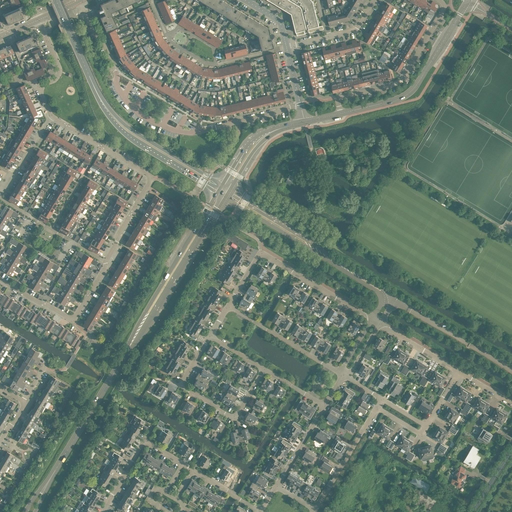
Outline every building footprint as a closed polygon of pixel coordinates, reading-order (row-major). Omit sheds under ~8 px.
[(103,11),(105,15),(100,17),(103,25),(102,25),(103,27),(104,27),(106,31),(117,27),(111,13),(139,0),(110,0),(100,4),(102,9),(99,10),(98,11),(99,12),(100,13),(103,11)] [(165,0),(164,0),(157,3),(159,8),(168,4),(165,0)] [(198,0),(258,36),(261,51),(273,48),(272,43),(273,42),(272,40),(271,40),(268,28),(260,23),(261,22),(259,21),(258,22),(250,17),(250,16),(248,15),(248,16),(234,8),(235,7),(233,6),(224,1),(225,1),(223,0),(222,0),(221,0),(198,0)] [(311,0),(268,0),(292,14),(297,36),(305,34),(305,33),(309,32),(309,33),(323,29),(324,29),(323,25),(319,26),(313,1),(312,1),(311,0)] [(426,0),(425,0),(423,0),(419,7),(424,10),(428,2),(426,0)] [(433,1),(431,4),(428,2),(424,10),(428,13),(435,2),(433,1)] [(433,16),(438,8),(435,6),(437,3),(435,2),(428,13),(433,16)] [(347,7),(349,9),(350,9),(355,12),(358,7),(350,3),(347,7)] [(385,6),(383,4),(381,6),(392,12),(395,8),(387,3),(385,6)] [(162,13),(170,9),(168,4),(159,8),(162,13)] [(4,16),(5,18),(6,20),(7,22),(8,24),(23,18),(21,12),(23,11),(21,6),(19,8),(19,9),(4,16)] [(380,8),(383,10),(381,12),(389,17),(392,12),(381,6),(380,8)] [(149,7),(141,11),(143,16),(151,13),(149,7)] [(170,9),(162,13),(164,18),(172,14),(170,9)] [(350,9),(349,9),(346,15),(350,21),(355,12),(350,9)] [(380,15),(377,13),(376,15),(386,22),(389,17),(381,12),(380,15)] [(145,21),(153,17),(151,13),(143,16),(145,21)] [(166,23),(174,19),(172,14),(164,18),(166,23)] [(375,17),(377,19),(376,22),(384,26),(386,22),(376,15),(375,17)] [(183,16),(178,23),(183,26),(188,19),(183,16)] [(153,17),(145,21),(147,26),(155,22),(153,17)] [(188,19),(183,26),(187,29),(192,21),(188,19)] [(192,32),(197,24),(192,21),(187,29),(192,32)] [(420,21),(417,26),(426,31),(426,30),(426,29),(426,28),(428,26),(420,21)] [(149,31),(158,27),(155,22),(147,26),(149,31)] [(374,24),(371,23),(370,25),(381,31),(384,26),(376,22),(374,24)] [(369,27),(372,28),(370,31),(378,36),(381,31),(370,25),(369,27)] [(199,26),(194,33),(199,36),(204,28),(199,26)] [(417,26),(414,30),(422,35),(423,32),(424,33),(425,32),(426,31),(417,26)] [(152,36),(160,32),(158,27),(149,31),(152,36)] [(204,39),(209,31),(204,28),(199,36),(204,39)] [(115,30),(107,33),(109,38),(118,35),(115,30)] [(414,30),(411,35),(420,40),(421,39),(421,38),(420,38),(422,35),(414,30)] [(209,31),(204,39),(209,42),(213,34),(209,31)] [(369,34),(366,32),(365,34),(375,40),(378,36),(370,31),(369,34)] [(154,41),(162,37),(160,32),(152,36),(154,41)] [(213,34),(209,42),(213,45),(218,37),(213,34)] [(365,40),(372,45),(375,40),(365,34),(363,36),(366,37),(365,40)] [(112,43),(120,40),(118,35),(109,38),(112,43)] [(411,35),(409,40),(416,44),(418,42),(419,42),(420,40),(411,35)] [(31,36),(16,43),(17,45),(18,47),(19,49),(20,51),(35,45),(35,46),(38,45),(36,40),(34,41),(31,36)] [(154,41),(157,47),(164,41),(162,37),(154,41)] [(219,46),(223,40),(218,37),(213,45),(218,47),(219,46)] [(409,40),(406,38),(403,43),(415,50),(415,48),(415,47),(416,44),(409,40)] [(120,40),(112,43),(114,48),(122,45),(120,40)] [(360,42),(357,43),(356,40),(354,40),(357,52),(363,51),(360,42)] [(161,51),(168,45),(164,41),(157,47),(161,51)] [(347,45),(346,42),(344,43),(347,55),(352,53),(350,45),(347,45)] [(400,47),(403,49),(411,54),(412,51),(413,51),(414,51),(415,50),(403,43),(400,47)] [(10,45),(5,47),(9,56),(10,55),(14,53),(13,51),(12,49),(11,47),(10,45)] [(116,53),(124,50),(122,45),(114,48),(116,53)] [(165,55),(171,49),(168,45),(161,51),(165,55)] [(331,59),(331,61),(337,60),(336,57),(333,45),(331,46),(332,49),(329,50),(331,59)] [(336,48),(335,45),(333,45),(336,57),(341,56),(339,47),(336,48)] [(5,47),(0,50),(4,58),(8,56),(9,59),(11,58),(10,55),(9,56),(5,47)] [(325,60),(331,59),(329,50),(326,51),(325,47),(322,48),(325,60)] [(42,53),(40,48),(38,49),(36,50),(34,51),(32,52),(34,56),(31,57),(32,59),(34,58),(34,57),(42,53)] [(165,55),(170,59),(174,51),(171,49),(165,55)] [(396,53),(397,53),(399,55),(400,54),(409,59),(410,58),(409,56),(411,54),(403,49),(401,52),(398,50),(396,53)] [(118,58),(126,55),(124,50),(116,53),(118,58)] [(170,59),(175,62),(179,54),(174,51),(170,59)] [(39,61),(44,58),(42,53),(34,57),(34,58),(36,62),(39,61)] [(274,53),(266,55),(267,61),(276,59),(274,53)] [(395,57),(397,58),(405,63),(407,60),(408,60),(409,59),(400,54),(399,55),(397,53),(395,57)] [(128,58),(126,55),(118,58),(119,61),(120,62),(122,64),(128,58)] [(181,56),(177,63),(182,66),(186,58),(181,56)] [(44,58),(39,61),(42,68),(43,68),(48,66),(44,58)] [(128,58),(122,64),(125,68),(132,62),(128,58)] [(186,69),(191,61),(186,58),(182,66),(186,69)] [(405,63),(397,58),(395,63),(403,68),(404,67),(404,66),(403,65),(405,63)] [(191,72),(196,64),(191,61),(186,69),(191,72)] [(132,62),(125,68),(129,72),(136,66),(132,62)] [(403,68),(395,63),(392,68),(399,72),(401,69),(401,70),(403,69),(403,68)] [(195,75),(200,67),(196,64),(191,72),(195,75)] [(139,69),(136,66),(129,72),(131,74),(130,74),(131,74),(132,75),(131,75),(132,75),(134,76),(139,69)] [(29,70),(32,79),(37,76),(35,71),(34,68),(30,70),(29,67),(27,68),(28,71),(29,70)] [(195,75),(202,77),(204,68),(200,67),(195,75)] [(35,71),(37,76),(45,73),(43,68),(42,68),(35,71)] [(139,79),(143,72),(139,69),(134,76),(139,79)] [(24,73),(27,81),(32,79),(29,70),(28,71),(24,73)] [(378,70),(373,71),(376,82),(379,82),(380,83),(381,82),(379,72),(378,70)] [(384,71),(386,80),(389,79),(389,80),(390,80),(392,80),(389,70),(384,71)] [(373,71),(367,72),(371,85),(372,85),(373,84),(373,83),(376,82),(373,71)] [(143,72),(139,79),(143,82),(148,74),(143,72)] [(362,73),(363,76),(365,85),(368,84),(368,85),(369,85),(371,85),(367,72),(362,73)] [(148,74),(143,82),(148,85),(153,77),(148,74)] [(153,77),(148,85),(153,88),(157,80),(153,77)] [(337,83),(339,93),(341,92),(341,91),(344,90),(342,81),(341,78),(336,80),(337,83)] [(157,90),(162,83),(157,80),(153,88),(157,90)] [(164,84),(159,92),(164,95),(169,87),(164,84)] [(24,85),(16,88),(18,93),(27,90),(24,85)] [(169,98),(174,90),(169,87),(164,95),(169,98)] [(27,90),(18,93),(21,98),(29,95),(27,90)] [(174,90),(169,98),(174,100),(178,93),(174,90)] [(178,103),(183,95),(178,93),(174,100),(178,103)] [(183,106),(187,98),(189,96),(187,94),(185,97),(183,95),(178,103),(183,106)] [(29,95),(21,98),(23,103),(31,99),(29,95)] [(187,109),(192,101),(187,98),(183,106),(187,109)] [(31,99),(23,103),(25,108),(33,104),(31,99)] [(192,111),(197,104),(192,101),(187,109),(192,111)] [(33,104),(25,108),(27,113),(35,109),(33,104)] [(200,105),(197,104),(192,111),(194,113),(195,113),(196,113),(196,114),(196,113),(199,114),(200,105)] [(34,118),(34,116),(38,114),(35,109),(27,113),(29,118),(34,118)] [(38,118),(34,118),(29,118),(27,123),(34,127),(37,122),(36,122),(38,118)] [(24,127),(31,132),(34,127),(27,123),(24,127)] [(21,132),(29,136),(31,132),(24,127),(21,132)] [(50,131),(46,139),(50,142),(57,131),(55,129),(53,131),(53,133),(50,131)] [(58,134),(59,132),(57,131),(50,142),(55,144),(60,137),(57,136),(58,134)] [(18,136),(26,141),(29,136),(21,132),(18,136)] [(63,137),(62,138),(60,137),(55,144),(60,147),(66,136),(64,135),(63,137)] [(15,141),(23,146),(26,141),(18,136),(15,141)] [(67,140),(69,138),(66,136),(60,147),(64,150),(69,142),(67,141),(67,140)] [(10,144),(13,146),(20,150),(23,146),(15,141),(13,140),(10,144)] [(72,143),(71,144),(69,142),(64,150),(69,153),(76,142),(73,140),(72,143)] [(77,146),(78,143),(76,142),(69,153),(74,156),(78,148),(76,147),(77,146)] [(10,150),(17,155),(20,150),(13,146),(10,150)] [(81,148),(80,149),(78,148),(74,156),(72,158),(77,160),(78,158),(85,147),(82,146),(81,148)] [(86,151),(87,149),(85,147),(78,158),(83,161),(87,154),(85,152),(86,151)] [(47,154),(39,149),(36,154),(44,158),(47,154)] [(7,155),(15,160),(17,155),(10,150),(7,155)] [(90,154),(90,155),(87,154),(83,161),(88,164),(94,153),(92,152),(90,154)] [(2,158),(4,159),(12,164),(15,160),(7,155),(5,153),(2,158)] [(34,158),(41,163),(44,165),(47,160),(44,158),(36,154),(34,158)] [(101,157),(98,155),(91,166),(96,169),(101,162),(99,160),(99,159),(101,157)] [(306,157),(287,162),(289,171),(308,166),(306,157)] [(41,163),(34,158),(31,163),(39,168),(41,163)] [(1,164),(9,169),(12,164),(4,159),(1,164)] [(101,162),(96,169),(95,171),(100,174),(107,161),(105,160),(104,162),(103,163),(101,162)] [(109,165),(110,163),(107,161),(100,174),(99,175),(104,178),(105,175),(110,167),(108,166),(109,165)] [(41,169),(39,168),(31,163),(28,168),(36,172),(38,174),(41,169)] [(67,165),(64,170),(66,172),(74,176),(77,172),(67,165)] [(113,167),(112,169),(110,167),(105,175),(110,178),(117,167),(114,165),(113,168),(113,167)] [(118,170),(119,168),(117,167),(110,178),(115,181),(119,173),(117,172),(118,170)] [(36,172),(28,168),(25,172),(33,177),(36,172)] [(122,173),(121,174),(119,173),(115,181),(113,183),(118,185),(119,183),(126,172),(124,171),(122,173)] [(33,183),(36,178),(33,177),(25,172),(22,177),(32,183),(33,183)] [(74,176),(66,172),(63,176),(71,181),(74,176)] [(127,176),(128,174),(126,172),(119,183),(124,186),(129,178),(126,177),(127,176)] [(71,181),(63,176),(61,181),(68,186),(71,181)] [(131,179),(131,180),(129,178),(124,186),(129,189),(135,178),(133,176),(131,179)] [(32,183),(22,177),(20,181),(27,186),(30,187),(32,183)] [(136,182),(138,179),(135,178),(129,189),(133,192),(138,184),(136,183),(136,182)] [(96,190),(99,185),(90,179),(87,184),(96,190)] [(27,186),(20,181),(17,186),(25,191),(27,186)] [(68,186),(61,181),(58,186),(66,190),(68,186)] [(97,191),(96,190),(87,184),(84,189),(95,195),(97,191)] [(25,191),(17,186),(14,191),(22,195),(25,191)] [(66,190),(58,186),(55,190),(63,195),(66,190)] [(81,193),(89,198),(92,200),(95,195),(84,189),(81,193)] [(63,195),(55,190),(52,195),(60,200),(63,195)] [(22,195),(14,191),(11,195),(19,200),(22,195)] [(89,198),(81,193),(78,198),(86,203),(89,198)] [(60,200),(52,195),(50,194),(47,198),(49,200),(57,204),(60,200)] [(8,200),(16,205),(19,200),(11,195),(8,200)] [(165,201),(166,201),(168,199),(162,195),(161,198),(156,195),(152,200),(160,205),(162,201),(163,202),(164,202),(165,201)] [(127,202),(119,197),(116,202),(124,207),(127,202)] [(86,203),(78,198),(76,203),(83,207),(86,203)] [(57,204),(49,200),(47,204),(54,209),(57,204)] [(150,205),(157,209),(160,211),(162,206),(160,205),(152,200),(150,205)] [(9,208),(0,202),(0,211),(1,212),(0,214),(0,215),(4,218),(9,208)] [(113,206),(121,212),(124,207),(116,202),(113,206)] [(85,209),(83,207),(76,203),(73,207),(80,212),(83,213),(85,209)] [(54,209),(47,204),(44,209),(52,213),(54,209)] [(147,210),(154,214),(157,209),(150,205),(147,210)] [(110,211),(119,216),(121,212),(113,206),(110,211)] [(80,212),(73,207),(70,212),(78,217),(80,212)] [(8,220),(11,215),(16,218),(19,214),(9,208),(4,218),(8,220)] [(52,213),(44,209),(41,213),(49,218),(52,213)] [(157,216),(154,214),(147,210),(144,215),(146,216),(151,219),(154,221),(157,216)] [(107,216),(116,221),(119,216),(110,211),(107,216)] [(78,217),(70,212),(67,217),(78,223),(81,218),(78,217)] [(38,218),(46,223),(49,218),(41,213),(38,218)] [(141,219),(148,224),(151,219),(146,216),(144,215),(141,219)] [(105,220),(113,225),(116,221),(107,216),(105,220)] [(78,223),(67,217),(64,221),(75,228),(78,223)] [(13,223),(8,220),(4,218),(0,223),(0,227),(2,229),(5,224),(10,227),(13,223)] [(138,224),(145,229),(148,224),(141,219),(138,224)] [(102,225),(110,230),(113,225),(105,220),(102,225)] [(75,228),(64,221),(62,226),(72,232),(75,228)] [(148,231),(145,229),(138,224),(135,229),(143,234),(145,236),(148,231)] [(99,229),(107,235),(110,230),(102,225),(99,229)] [(59,231),(69,237),(72,232),(62,226),(59,231)] [(96,234),(105,239),(107,235),(99,229),(96,234)] [(143,234),(135,229),(132,234),(140,239),(143,234)] [(248,244),(230,233),(227,239),(245,250),(245,249),(248,244)] [(105,239),(96,234),(93,239),(102,244),(105,239)] [(129,239),(137,244),(140,239),(132,234),(129,239)] [(16,247),(13,251),(13,252),(18,254),(23,245),(14,239),(13,241),(11,239),(9,242),(16,247)] [(102,244),(93,239),(91,243),(99,248),(102,244)] [(126,244),(134,249),(137,244),(129,239),(126,244)] [(99,248),(91,243),(88,248),(96,253),(99,248)] [(25,252),(30,255),(33,250),(23,245),(18,254),(22,257),(25,252)] [(13,251),(8,248),(6,253),(11,256),(8,261),(12,263),(18,254),(13,252),(13,251)] [(247,255),(236,248),(231,256),(233,257),(241,262),(244,257),(246,258),(247,255)] [(137,254),(129,249),(126,254),(134,259),(137,254)] [(82,258),(79,263),(83,265),(89,256),(79,250),(78,252),(76,251),(74,253),(82,258)] [(16,266),(19,261),(24,264),(27,260),(22,257),(18,254),(12,263),(16,266)] [(123,259),(131,264),(134,259),(126,254),(123,259)] [(40,255),(38,259),(43,262),(40,267),(40,268),(44,270),(50,261),(40,255)] [(95,266),(98,262),(89,256),(83,265),(87,268),(90,263),(95,266)] [(240,267),(239,266),(241,262),(233,257),(229,264),(238,270),(240,267)] [(8,261),(3,258),(0,262),(5,265),(2,270),(6,273),(12,263),(8,261)] [(76,267),(73,272),(77,275),(83,265),(79,263),(71,258),(69,263),(76,267)] [(120,264),(128,269),(131,264),(123,259),(120,264)] [(51,268),(57,271),(59,266),(50,261),(44,270),(48,273),(51,268)] [(11,275),(14,270),(19,273),(20,271),(22,269),(16,266),(12,263),(6,273),(11,275)] [(40,267),(35,264),(32,269),(37,272),(34,277),(39,279),(44,270),(40,268),(40,267)] [(117,269),(125,274),(128,269),(120,264),(117,269)] [(235,272),(237,273),(238,270),(229,264),(224,272),(232,277),(235,272)] [(92,271),(87,268),(83,265),(77,275),(82,277),(85,272),(90,275),(92,271)] [(262,267),(259,266),(254,274),(256,276),(257,275),(262,277),(261,279),(264,280),(271,269),(268,267),(267,269),(262,266),(262,267)] [(71,276),(68,281),(72,284),(77,275),(73,272),(66,268),(63,272),(71,276)] [(114,274),(122,278),(125,274),(117,269),(114,274)] [(267,281),(272,284),(277,275),(273,273),(274,271),(271,269),(264,280),(267,282),(267,281)] [(43,282),(46,277),(51,280),(53,281),(54,279),(52,278),(54,276),(48,273),(44,270),(39,279),(43,282)] [(231,282),(230,281),(232,277),(224,272),(220,280),(229,285),(231,282)] [(34,277),(29,274),(27,278),(32,281),(29,286),(33,289),(39,279),(34,277)] [(111,279),(119,283),(122,278),(114,274),(111,279)] [(87,280),(82,277),(77,275),(72,284),(76,287),(76,286),(79,282),(84,285),(87,280)] [(65,286),(62,291),(66,293),(72,284),(68,281),(60,277),(58,281),(65,286)] [(37,291),(40,286),(45,289),(48,285),(43,282),(39,279),(33,289),(37,291)] [(108,284),(116,288),(119,283),(111,279),(108,284)] [(81,290),(76,286),(76,287),(72,284),(66,293),(70,296),(71,296),(74,291),(79,294),(81,290)] [(250,287),(245,294),(252,299),(254,297),(255,297),(256,295),(258,296),(260,293),(257,292),(259,289),(252,285),(250,287)] [(294,297),(293,298),(296,300),(303,288),(300,287),(299,288),(294,285),(289,294),(294,297)] [(59,295),(56,300),(61,303),(66,293),(62,291),(55,286),(52,290),(59,295)] [(115,291),(107,286),(104,291),(112,296),(115,291)] [(224,293),(215,288),(210,295),(218,300),(221,295),(223,296),(224,293)] [(304,292),(305,290),(303,288),(296,300),(298,301),(299,300),(304,303),(309,295),(304,292)] [(101,296),(109,301),(112,296),(104,291),(101,296)] [(0,303),(5,306),(4,308),(11,298),(7,295),(5,293),(0,300),(0,303)] [(76,299),(71,296),(70,296),(66,293),(61,303),(65,305),(68,300),(73,303),(76,299)] [(239,305),(247,309),(248,307),(249,307),(252,302),(251,301),(252,299),(245,294),(240,302),(241,302),(239,305)] [(217,306),(216,305),(218,300),(210,295),(206,303),(215,308),(217,306)] [(98,301),(106,305),(109,301),(101,296),(98,301)] [(318,300),(313,297),(308,305),(313,308),(312,310),(315,311),(322,300),(319,298),(318,300)] [(5,309),(6,307),(12,311),(18,301),(15,299),(15,300),(11,298),(4,308),(5,309)] [(324,303),(325,302),(322,300),(315,311),(318,313),(318,312),(323,315),(328,306),(324,303)] [(20,304),(21,303),(18,301),(12,311),(19,315),(24,306),(20,304)] [(95,306),(103,310),(105,312),(108,307),(106,305),(98,301),(95,306)] [(212,310),(214,311),(215,308),(206,303),(201,310),(209,315),(212,310)] [(28,307),(28,308),(24,306),(19,315),(25,319),(31,309),(28,307)] [(92,310),(100,315),(103,310),(95,306),(92,310)] [(34,312),(34,311),(31,309),(25,319),(32,323),(34,321),(33,321),(37,314),(34,312)] [(327,317),(332,320),(331,321),(334,323),(341,312),(338,310),(337,312),(332,309),(327,317)] [(89,315),(97,320),(100,315),(92,310),(89,315)] [(208,320),(207,320),(209,315),(201,310),(197,318),(206,323),(208,320)] [(38,312),(37,314),(33,321),(34,321),(40,325),(46,315),(43,313),(43,314),(38,312)] [(282,315),(278,312),(273,321),(277,323),(276,325),(279,327),(286,316),(283,314),(282,315)] [(343,315),(344,313),(341,312),(334,323),(337,325),(338,323),(343,326),(348,318),(343,315)] [(49,317),(46,315),(40,325),(39,327),(45,330),(46,329),(47,329),(52,320),(48,318),(49,317)] [(97,320),(89,315),(86,320),(94,325),(97,320)] [(288,319),(289,317),(286,316),(279,327),(282,329),(283,327),(288,330),(293,321),(288,319)] [(203,325),(204,326),(206,323),(197,318),(192,325),(200,330),(203,325)] [(347,331),(350,333),(351,331),(356,334),(361,326),(356,323),(357,321),(354,319),(347,331)] [(56,322),(52,320),(47,329),(53,333),(59,323),(56,322)] [(93,331),(91,330),(94,325),(86,320),(83,325),(88,328),(87,331),(92,334),(93,331)] [(62,326),(62,325),(59,323),(53,333),(60,337),(65,328),(62,326)] [(297,324),(292,332),(297,335),(296,337),(299,339),(305,327),(303,325),(302,327),(297,324)] [(196,338),(197,338),(199,335),(198,334),(200,330),(192,325),(188,333),(192,335),(196,338)] [(307,330),(308,329),(305,327),(299,339),(301,340),(302,339),(307,341),(312,333),(307,330)] [(70,330),(69,330),(65,328),(60,337),(67,341),(73,331),(70,330)] [(78,338),(79,336),(75,334),(75,333),(73,331),(67,341),(72,344),(71,345),(76,349),(81,341),(78,338)] [(6,333),(4,336),(0,334),(0,337),(10,344),(14,337),(6,333)] [(316,335),(311,344),(316,347),(315,348),(318,350),(325,339),(322,337),(321,338),(316,335)] [(0,341),(1,342),(0,342),(0,346),(6,350),(10,344),(0,337),(0,341)] [(379,337),(374,346),(379,348),(378,350),(381,352),(388,340),(385,338),(384,340),(379,337)] [(327,342),(327,341),(325,339),(318,350),(321,352),(322,350),(326,353),(331,345),(327,342)] [(192,346),(183,341),(178,348),(186,353),(189,349),(190,349),(192,346)] [(215,358),(215,357),(217,358),(221,353),(218,351),(220,349),(214,346),(211,345),(207,352),(209,354),(215,358)] [(330,358),(334,360),(335,358),(339,361),(344,353),(340,350),(340,348),(337,347),(330,358)] [(41,359),(37,356),(39,353),(32,348),(28,355),(39,361),(41,359)] [(185,359),(183,358),(186,353),(178,348),(174,356),(183,361),(185,359)] [(399,349),(393,358),(395,359),(394,359),(398,361),(404,352),(400,350),(399,349)] [(225,364),(225,363),(227,365),(232,357),(229,356),(230,355),(224,352),(223,354),(221,353),(217,358),(220,359),(219,360),(225,364)] [(402,364),(403,363),(404,364),(409,356),(408,355),(408,354),(404,352),(398,361),(402,364)] [(171,354),(169,357),(172,359),(169,363),(177,368),(180,364),(181,364),(183,361),(174,356),(171,354)] [(34,362),(37,364),(39,361),(28,355),(24,361),(32,365),(34,362)] [(392,357),(390,355),(389,356),(388,355),(384,361),(386,362),(385,363),(387,364),(388,364),(392,357)] [(233,365),(231,367),(234,369),(239,372),(240,371),(242,373),(245,367),(243,366),(244,364),(239,361),(238,361),(236,360),(233,365)] [(413,370),(417,372),(422,363),(418,361),(417,360),(412,369),(413,370)] [(33,371),(30,369),(32,365),(24,361),(20,367),(31,374),(33,371)] [(164,371),(174,377),(176,374),(174,373),(177,368),(169,363),(164,371)] [(426,366),(422,363),(417,372),(421,375),(421,374),(422,375),(427,367),(426,366)] [(368,367),(363,364),(358,372),(363,375),(362,377),(365,379),(368,373),(371,375),(375,369),(369,366),(368,367)] [(26,374),(30,376),(31,374),(20,367),(17,373),(24,378),(26,374)] [(244,374),(244,375),(249,378),(252,379),(256,372),(254,371),(254,370),(249,367),(247,369),(245,367),(242,373),(244,374)] [(210,379),(209,379),(212,374),(203,369),(200,374),(199,373),(197,375),(208,382),(210,379)] [(382,388),(389,378),(385,376),(386,373),(380,370),(377,376),(380,377),(376,384),(382,388)] [(431,381),(435,384),(441,374),(437,372),(435,371),(430,380),(431,381)] [(26,383),(22,381),(24,378),(17,373),(13,379),(24,386),(26,383)] [(445,377),(441,374),(435,384),(439,386),(441,386),(446,378),(445,377)] [(194,384),(202,389),(205,384),(207,385),(208,382),(197,375),(195,378),(197,379),(194,384)] [(64,387),(65,387),(66,385),(53,377),(51,379),(50,379),(49,381),(57,386),(59,383),(60,384),(60,385),(61,385),(61,386),(62,386),(63,387),(64,387)] [(400,381),(394,377),(391,382),(394,383),(389,392),(394,395),(396,392),(398,394),(403,386),(398,383),(400,381)] [(260,387),(263,389),(264,388),(269,391),(270,390),(272,391),(275,386),(273,384),(274,382),(269,379),(268,379),(266,378),(260,387)] [(9,386),(17,390),(19,386),(22,389),(24,386),(13,379),(9,386)] [(47,384),(48,384),(46,387),(54,391),(56,393),(60,388),(57,386),(49,381),(47,384)] [(226,389),(225,392),(236,399),(238,396),(236,395),(239,390),(229,384),(226,389)] [(155,392),(157,394),(163,397),(163,396),(165,398),(169,392),(166,391),(168,389),(162,386),(159,385),(155,392)] [(279,397),(279,396),(282,398),(286,390),(284,389),(284,388),(279,385),(277,387),(275,386),(272,391),(274,392),(274,393),(279,397)] [(45,390),(44,389),(43,392),(51,397),(54,391),(46,387),(45,390)] [(355,393),(346,387),(345,390),(344,390),(341,395),(350,400),(355,393)] [(461,387),(456,395),(452,393),(447,400),(450,402),(453,396),(456,398),(457,397),(460,399),(466,390),(462,387),(462,388),(461,387)] [(470,392),(466,390),(460,399),(464,401),(465,401),(466,402),(471,393),(470,392)] [(41,394),(42,395),(40,397),(48,402),(51,397),(43,392),(41,394)] [(168,399),(167,400),(173,404),(173,403),(176,405),(180,397),(177,396),(178,395),(172,392),(171,394),(169,392),(165,398),(168,399)] [(236,399),(225,392),(220,400),(230,406),(233,401),(234,402),(236,399)] [(421,396),(415,393),(414,395),(408,392),(403,401),(406,402),(406,403),(407,403),(410,405),(413,399),(418,402),(421,396)] [(339,400),(337,403),(346,408),(350,400),(341,395),(339,400)] [(48,402),(40,397),(39,400),(38,400),(37,402),(45,407),(48,409),(51,404),(48,402)] [(261,410),(265,404),(264,404),(265,401),(260,398),(258,401),(256,399),(253,405),(254,405),(252,408),(259,412),(261,410)] [(419,408),(421,409),(421,410),(421,411),(422,412),(423,412),(424,412),(425,412),(426,412),(428,413),(429,411),(432,412),(435,406),(430,403),(429,405),(424,402),(425,400),(422,398),(418,403),(421,405),(419,408)] [(475,407),(474,407),(478,410),(484,400),(480,398),(479,398),(473,406),(475,407)] [(15,407),(14,407),(16,404),(9,399),(6,405),(14,410),(15,407)] [(304,402),(301,400),(296,409),(303,413),(303,414),(309,405),(304,402)] [(488,403),(484,400),(478,410),(482,412),(483,412),(484,413),(489,404),(488,403)] [(180,407),(183,408),(182,409),(188,413),(188,412),(190,414),(195,406),(192,405),(193,404),(187,401),(186,403),(184,401),(180,407)] [(370,405),(363,401),(360,406),(359,405),(357,409),(357,408),(354,412),(359,414),(361,411),(365,414),(367,410),(370,405)] [(35,405),(36,405),(34,408),(41,412),(45,407),(37,402),(35,405)] [(11,412),(12,412),(14,410),(6,405),(2,410),(10,414),(11,412)] [(316,409),(313,408),(314,407),(309,405),(303,414),(303,413),(303,414),(311,419),(316,409)] [(32,410),(30,412),(38,417),(41,412),(34,408),(32,410)] [(459,415),(460,413),(451,408),(450,410),(450,409),(447,413),(457,419),(459,415)] [(330,412),(327,417),(329,419),(328,420),(333,423),(334,421),(336,423),(339,418),(341,419),(345,414),(336,409),(335,411),(332,409),(330,412)] [(493,418),(497,421),(502,411),(498,409),(497,409),(492,417),(493,418)] [(9,417),(8,417),(10,414),(2,410),(0,413),(0,415),(7,420),(9,417)] [(199,411),(195,416),(198,417),(197,418),(203,422),(203,421),(206,423),(210,415),(208,414),(208,413),(202,410),(201,412),(199,411)] [(249,412),(245,418),(246,418),(244,420),(252,425),(253,422),(254,423),(257,417),(256,417),(258,414),(252,411),(251,413),(249,412)] [(507,415),(506,414),(502,411),(497,421),(501,423),(502,423),(504,421),(505,421),(507,418),(506,418),(507,415)] [(29,415),(28,418),(35,422),(38,424),(41,419),(38,417),(30,412),(29,415)] [(445,419),(453,424),(454,423),(457,419),(447,413),(445,417),(445,418),(445,419)] [(146,422),(133,415),(132,417),(133,418),(130,422),(132,424),(140,429),(142,425),(143,426),(146,422)] [(345,418),(348,420),(347,423),(347,424),(345,427),(346,428),(352,432),(354,432),(357,427),(357,425),(354,423),(356,420),(347,415),(345,418)] [(26,421),(26,420),(24,423),(32,427),(35,422),(28,418),(26,421)] [(221,432),(225,425),(223,423),(218,419),(216,421),(214,420),(211,425),(213,427),(213,428),(218,431),(218,430),(221,432)] [(303,427),(294,421),(289,429),(298,435),(301,429),(303,427)] [(23,425),(23,426),(22,428),(29,433),(32,427),(24,423),(23,425)] [(130,428),(129,428),(127,431),(137,436),(139,433),(138,432),(140,429),(132,424),(130,428)] [(383,424),(378,432),(379,433),(383,436),(388,427),(384,424),(384,425),(383,424)] [(486,442),(487,442),(492,434),(489,432),(490,429),(484,425),(482,428),(483,429),(480,434),(478,433),(478,434),(478,435),(477,436),(477,437),(478,438),(478,439),(478,440),(479,440),(479,441),(480,441),(481,442),(482,442),(484,442),(485,442),(486,442)] [(387,438),(388,439),(393,430),(392,429),(388,427),(383,436),(387,438)] [(448,433),(448,432),(440,427),(439,428),(436,432),(446,437),(448,433)] [(20,431),(19,430),(18,433),(26,438),(29,433),(22,428),(20,431)] [(242,430),(241,428),(238,429),(241,441),(244,441),(244,439),(250,438),(247,428),(242,430)] [(323,431),(320,429),(318,432),(315,437),(317,438),(316,440),(321,443),(322,441),(324,442),(327,438),(329,439),(331,437),(333,434),(333,433),(324,428),(323,431)] [(230,433),(232,442),(238,441),(238,442),(241,441),(238,429),(235,429),(235,431),(230,433)] [(295,439),(298,435),(289,429),(285,437),(294,442),(295,439)] [(164,442),(164,443),(166,440),(169,442),(173,434),(168,431),(167,433),(162,430),(157,438),(160,440),(160,442),(161,443),(162,443),(163,443),(164,442)] [(125,433),(126,434),(124,438),(131,443),(134,439),(135,440),(137,436),(127,431),(125,433)] [(434,436),(433,437),(442,443),(443,441),(446,437),(436,432),(434,436)] [(16,435),(17,436),(15,439),(19,441),(23,443),(26,438),(18,433),(16,435)] [(341,453),(346,445),(341,442),(342,439),(337,436),(334,441),(336,442),(333,447),(341,453)] [(404,436),(402,436),(397,444),(398,445),(402,448),(408,438),(404,436)] [(121,443),(120,442),(118,445),(128,451),(130,447),(129,447),(131,443),(124,438),(121,443)] [(408,451),(413,442),(412,441),(408,438),(402,448),(406,450),(408,451)] [(290,448),(292,445),(283,439),(279,447),(288,453),(290,448)] [(184,444),(184,445),(182,448),(181,448),(179,451),(182,453),(182,454),(182,455),(183,456),(184,456),(185,455),(186,456),(188,452),(191,454),(195,447),(186,441),(185,441),(184,442),(184,443),(184,444)] [(430,445),(425,447),(428,460),(433,458),(434,457),(431,445),(430,446),(430,445)] [(474,467),(479,460),(478,459),(480,457),(478,455),(477,455),(477,454),(476,454),(476,455),(479,449),(473,446),(469,453),(471,454),(466,462),(474,467)] [(284,457),(285,457),(288,453),(279,447),(274,455),(283,460),(284,457)] [(423,461),(428,460),(425,447),(421,448),(419,448),(422,460),(423,461)] [(312,462),(317,454),(308,449),(306,452),(306,451),(303,457),(305,458),(304,460),(309,463),(310,461),(312,462)] [(7,452),(6,454),(5,454),(4,457),(12,461),(15,456),(11,454),(7,452)] [(124,458),(114,452),(112,455),(113,456),(111,460),(118,465),(120,461),(121,462),(124,458)] [(149,455),(150,454),(146,452),(141,462),(143,463),(144,462),(148,465),(153,457),(149,455)] [(207,468),(212,460),(207,458),(208,455),(203,452),(199,459),(202,460),(200,464),(201,465),(200,465),(200,466),(201,467),(202,468),(203,468),(204,467),(207,468)] [(2,459),(2,460),(1,462),(8,467),(12,461),(4,457),(2,459)] [(157,459),(157,460),(153,457),(148,465),(153,468),(152,469),(155,470),(161,461),(157,459)] [(279,465),(281,463),(272,457),(268,465),(277,470),(280,466),(279,465)] [(324,461),(321,466),(320,468),(329,473),(333,466),(328,463),(330,460),(324,457),(322,460),(324,461)] [(108,465),(107,464),(105,467),(115,473),(117,469),(116,469),(118,465),(111,460),(108,465)] [(164,464),(164,463),(161,461),(155,470),(158,472),(158,471),(163,474),(168,466),(164,464)] [(0,463),(0,468),(5,472),(8,467),(1,462),(0,463)] [(225,465),(220,473),(222,475),(221,477),(222,478),(222,479),(222,480),(223,480),(224,480),(225,480),(225,479),(228,481),(234,471),(225,465)] [(274,475),(277,470),(268,465),(263,473),(264,473),(269,476),(272,478),(274,475)] [(167,476),(167,477),(170,479),(175,469),(172,467),(171,468),(168,466),(163,474),(167,476)] [(461,466),(454,472),(456,473),(455,474),(455,476),(453,476),(452,483),(459,487),(465,482),(463,480),(463,478),(465,478),(466,475),(463,473),(465,469),(461,466)] [(103,469),(105,470),(102,475),(110,479),(112,476),(113,476),(115,473),(105,467),(103,469)] [(288,484),(292,487),(298,478),(290,473),(285,482),(288,484)] [(99,479),(98,478),(96,481),(106,487),(108,484),(107,483),(110,479),(102,475),(99,479)] [(267,483),(268,480),(264,478),(264,479),(257,475),(252,484),(259,488),(260,485),(264,488),(264,487),(265,487),(266,487),(267,486),(268,485),(268,484),(267,484),(267,483)] [(415,476),(411,482),(426,492),(430,485),(415,476)] [(144,483),(134,477),(132,481),(133,481),(131,485),(138,489),(141,485),(142,486),(144,483)] [(297,490),(297,489),(300,491),(305,482),(298,478),(292,487),(297,490)] [(195,483),(196,482),(192,480),(186,489),(189,491),(190,490),(194,493),(199,485),(195,483)] [(303,493),(307,496),(313,487),(305,482),(300,491),(303,493)] [(261,493),(257,491),(259,488),(252,484),(249,489),(251,490),(249,494),(253,497),(253,498),(256,500),(261,493)] [(129,489),(128,488),(125,491),(135,497),(137,495),(136,494),(138,489),(131,485),(129,489)] [(203,486),(203,487),(199,485),(194,493),(199,495),(198,496),(201,498),(207,488),(203,486)] [(316,499),(320,491),(313,487),(307,496),(312,499),(313,497),(316,499)] [(90,491),(89,490),(86,495),(89,496),(96,501),(99,497),(100,498),(102,494),(99,492),(100,490),(97,489),(96,491),(92,488),(90,491)] [(210,492),(210,491),(207,488),(201,498),(204,500),(204,499),(209,501),(213,494),(210,492)] [(123,495),(124,496),(122,499),(130,504),(132,499),(134,500),(135,497),(125,491),(123,495)] [(215,507),(221,497),(218,495),(217,496),(213,494),(209,501),(207,504),(211,506),(212,506),(212,505),(215,507)] [(94,505),(96,501),(89,496),(86,501),(85,500),(83,503),(84,504),(93,509),(95,505),(94,505)] [(122,509),(126,511),(128,509),(127,508),(130,504),(122,499),(120,503),(119,502),(117,506),(118,507),(117,509),(120,511),(122,509)] [(80,511),(82,511),(89,511),(90,511),(91,511),(93,509),(84,504),(83,503),(82,506),(83,506),(80,511)]
